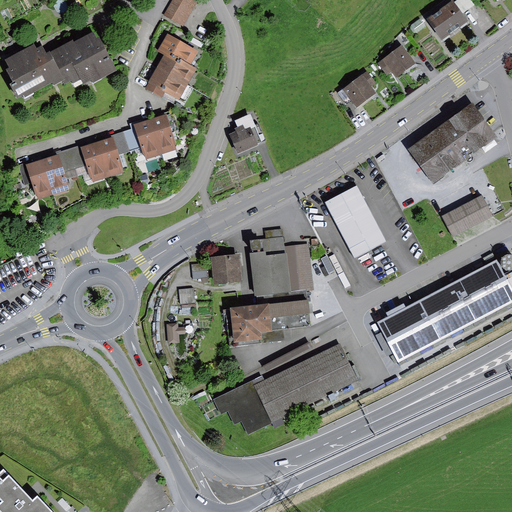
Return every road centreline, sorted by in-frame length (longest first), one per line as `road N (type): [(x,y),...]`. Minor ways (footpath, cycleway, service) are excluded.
road 1 (primary): [(494,54),(328,167),(123,280)]
road 2 (residential): [(72,246),(85,222),(164,211),(186,194),(220,130),(237,68),(217,0)]
road 3 (motorway): [(235,511),(511,384)]
road 4 (motorway): [(411,408),(271,466),(239,470),(189,452)]
road 5 (residential): [(157,13),(139,54),(138,108),(26,149)]
road 6 (tertiary): [(102,335),(204,508)]
road 7 (residential): [(511,226),(351,314)]
road 8 (tertiary): [(189,452),(125,323)]
